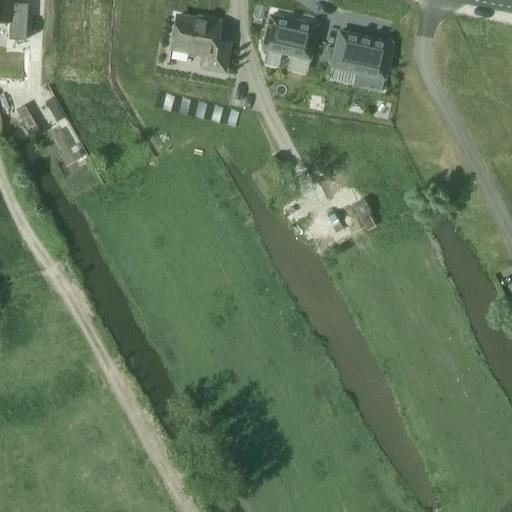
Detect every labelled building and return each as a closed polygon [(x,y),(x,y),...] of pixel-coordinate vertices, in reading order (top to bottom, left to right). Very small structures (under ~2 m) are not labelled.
[(9,0),(0,0),(0,18),(9,19),(8,34),(22,34),(24,3),(10,2),(9,0)] [(265,12),(266,7),(256,5),(252,23),(261,24),(264,11),(265,12)] [(267,14),(260,49),(308,60),(316,25),(267,14)] [(220,22),(206,19),(206,21),(176,15),(170,49),(204,55),(201,67),(224,71),(229,42),(217,40),(220,22)] [(338,31),(330,66),(382,78),(390,43),(338,31)] [(367,203),(354,210),(359,220),(368,214),(372,212),(367,203)] [(368,214),(359,220),(366,231),(374,226),(368,214)]
